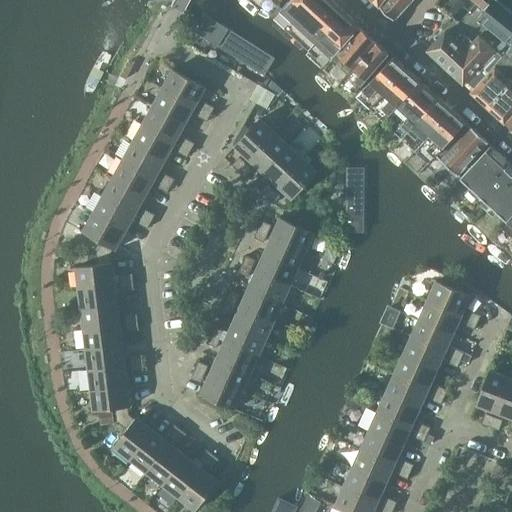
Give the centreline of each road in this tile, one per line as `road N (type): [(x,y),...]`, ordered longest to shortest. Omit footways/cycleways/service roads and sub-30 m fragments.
road 1 (residential): [(224,446),(165,397),(150,262),(239,89),(157,47),(184,0)]
road 2 (residential): [(350,0),(511,148)]
